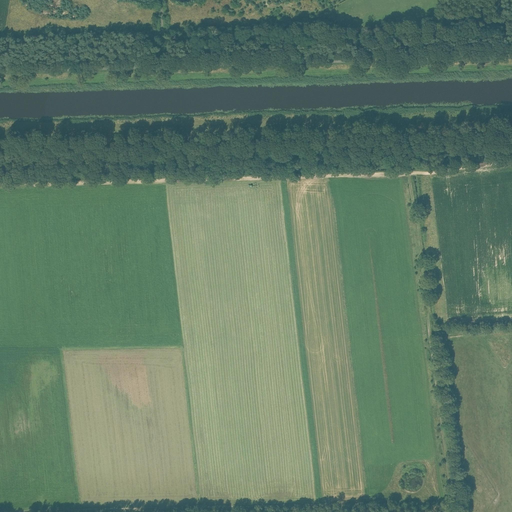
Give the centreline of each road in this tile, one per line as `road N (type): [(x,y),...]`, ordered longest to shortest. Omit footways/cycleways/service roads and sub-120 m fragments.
road 1 (track): [(511,156),(446,169),(0,185)]
road 2 (track): [(511,128),(424,137),(217,133),(0,145)]
road 3 (track): [(451,497),(12,511)]
road 4 (track): [(408,170),(429,336)]
road 5 (track): [(429,336),(451,497)]
